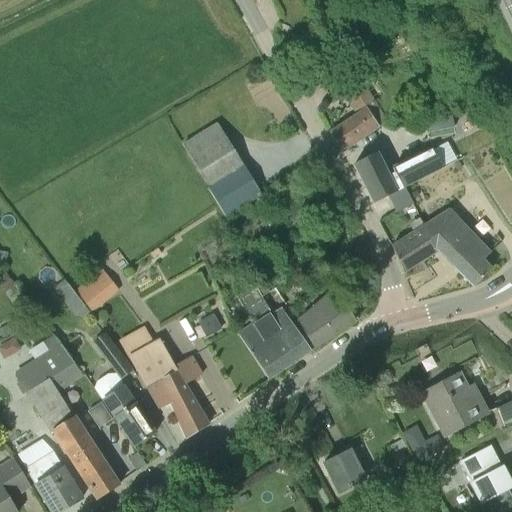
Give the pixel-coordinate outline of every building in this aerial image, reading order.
[(331,133),(330,133),(342,151),(346,149),(378,127),(379,127),(367,109),(375,104),(365,89),(371,85),(366,77),(355,84),(360,92),(354,95),(348,99),(358,115),(331,133)] [(421,107),(424,116),(436,112),(436,111),(433,103),(421,107)] [(451,115),(424,121),(427,139),(455,134),(451,115)] [(245,167),(245,168),(217,124),(183,145),(211,189),(210,190),(228,218),(264,196),(245,167)] [(396,173),(389,176),(376,153),(354,164),(374,204),(377,202),(388,197),(403,190),(405,189),(405,188),(444,169),(433,150),(394,170),(396,173)] [(403,190),(388,197),(396,212),(403,209),(413,204),(411,201),(408,195),(405,189),(403,190)] [(408,195),(411,201),(419,197),(416,191),(408,195)] [(482,261),(489,254),(450,212),(425,227),(433,242),(428,245),(433,255),(437,252),(473,288),(491,270),(482,261)] [(403,274),(433,255),(428,245),(433,242),(425,227),(392,247),(403,274)] [(161,254),(158,249),(150,253),(153,259),(161,254)] [(92,313),(118,291),(102,271),(76,292),(92,313)] [(14,286),(6,275),(0,279),(0,289),(4,294),(14,286)] [(269,277),(255,287),(270,310),(273,314),(281,309),(292,325),(310,350),(315,347),(353,321),(333,291),(299,319),(290,305),(289,304),(278,288),(271,276),(269,277)] [(255,287),(237,298),(255,326),(239,336),(268,380),(284,369),(311,352),(310,350),(292,325),(281,309),(273,314),(270,310),(255,287)] [(73,293),(62,301),(72,315),(74,316),(81,317),(83,320),(90,315),(88,312),(83,307),(73,293)] [(30,307),(23,297),(14,304),(21,313),(30,307)] [(18,331),(13,322),(0,329),(0,334),(3,339),(18,331)] [(0,343),(0,344),(6,355),(23,346),(17,334),(0,343)] [(121,381),(133,372),(105,334),(93,343),(121,381)] [(154,344),(129,358),(130,361),(145,387),(158,409),(171,402),(188,438),(208,426),(185,389),(183,386),(202,374),(193,359),(192,357),(174,368),(160,343),(158,341),(154,344)] [(57,392),(83,376),(78,370),(79,369),(62,346),(17,373),(29,392),(26,394),(35,408),(58,393),(57,392)] [(422,394),(444,436),(487,414),(480,400),(474,403),(459,375),(422,394)] [(134,448),(156,433),(125,386),(102,401),(134,448)] [(119,487),(108,470),(58,393),(35,408),(51,433),(53,432),(98,500),(119,487)] [(112,420),(101,403),(88,412),(99,429),(112,420)] [(389,447),(392,454),(405,447),(402,440),(389,447)] [(432,455),(426,444),(412,452),(418,463),(432,455)] [(497,511),(511,504),(511,485),(503,467),(501,468),(490,448),(461,463),(472,483),(470,484),(481,504),(487,500),(493,511),(497,511)] [(350,451),(323,464),(338,493),(365,479),(350,451)] [(53,452),(25,469),(51,511),(60,511),(82,499),(53,452)] [(0,511),(16,511),(9,500),(31,487),(14,459),(0,467),(0,511)] [(238,498),(241,504),(249,500),(246,494),(238,498)]
